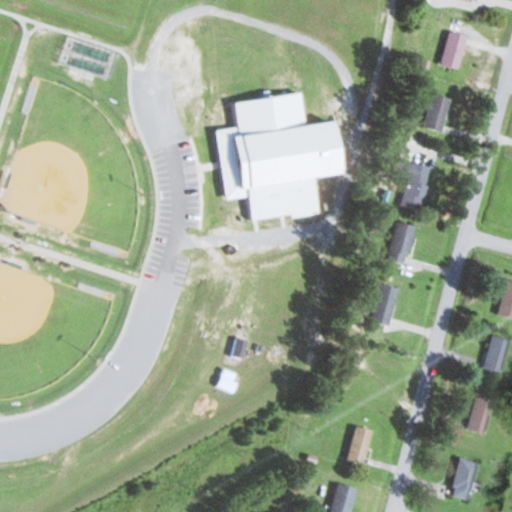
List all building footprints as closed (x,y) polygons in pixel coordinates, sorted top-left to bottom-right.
[(469,34),(450,29),(441,64),(460,69),(469,34)] [(210,129),(222,198),(242,194),(247,219),(286,212),(286,217),(314,212),(308,176),(332,172),(323,118),(298,122),(293,90),(227,101),(231,125),(210,129)] [(442,133),(452,99),(435,93),(424,127),(442,133)] [(400,205),(423,211),(434,167),(411,161),(400,205)] [(388,257),(405,263),(417,229),(399,223),(388,257)] [(511,317),(511,280),(508,279),(499,314),(511,317)] [(390,326),(400,290),(380,285),(371,321),(390,326)] [(232,357),(245,359),(250,334),(237,332),(232,357)] [(484,368),(503,373),(511,341),(511,339),(493,334),(484,368)] [(487,434),(496,401),(477,395),(468,429),(487,434)] [(370,427),(353,427),(351,462),(368,463),(370,427)] [(471,500),(480,462),(461,457),(452,496),(471,500)] [(352,511),(358,488),(338,483),(331,511),(352,511)]
